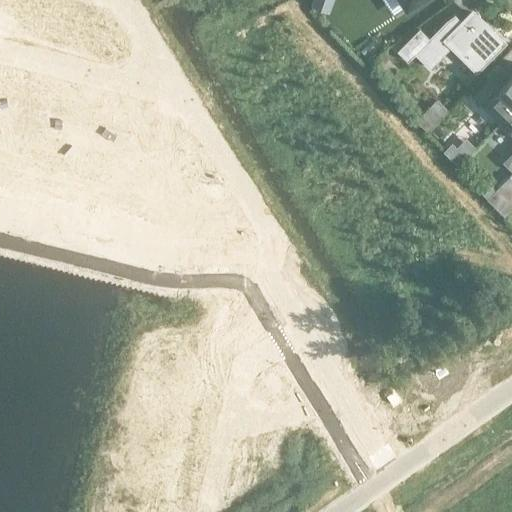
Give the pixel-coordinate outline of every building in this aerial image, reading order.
[(419,27),(396,50),(407,60),(414,53),(429,67),(452,44),(476,67),(501,41),(489,29),(488,30),(480,22),(481,21),(472,12),(462,21),(454,13),(446,19),(428,36),(419,27)] [(471,95),(498,122),(511,108),(511,73),(498,87),(488,78),(471,95)] [(511,108),(498,122),(511,135),(511,108)] [(195,181),(0,132),(0,176),(174,220),(179,200),(189,202),(195,181)] [(511,191),(503,182),(486,199),(496,209),(507,199),(511,193),(511,191)] [(158,321),(152,344),(197,355),(203,332),(158,321)] [(152,344),(147,366),(192,377),(197,355),(152,344)] [(206,345),(203,357),(211,359),(214,347),(206,345)] [(203,357),(200,369),(208,370),(211,359),(203,357)] [(147,366),(141,388),(186,400),(192,377),(147,366)] [(141,388),(136,410),(181,422),(186,400),(141,388)] [(195,389),(192,401),(200,403),(203,391),(195,389)] [(192,401),(189,413),(197,415),(200,403),(192,401)] [(136,410),(130,432),(175,444),(181,422),(136,410)] [(130,432),(125,455),(170,466),(175,444),(130,432)] [(184,434),(181,445),(189,447),(192,436),(184,434)] [(181,445),(178,457),(186,459),(189,447),(181,445)] [(125,455),(119,477),(164,488),(170,466),(125,455)] [(119,477),(113,499),(158,510),(164,488),(119,477)] [(173,478),(170,489),(178,491),(181,480),(173,478)] [(170,489),(167,501),(175,503),(178,491),(170,489)] [(113,499),(110,511),(157,511),(158,510),(113,499)]
